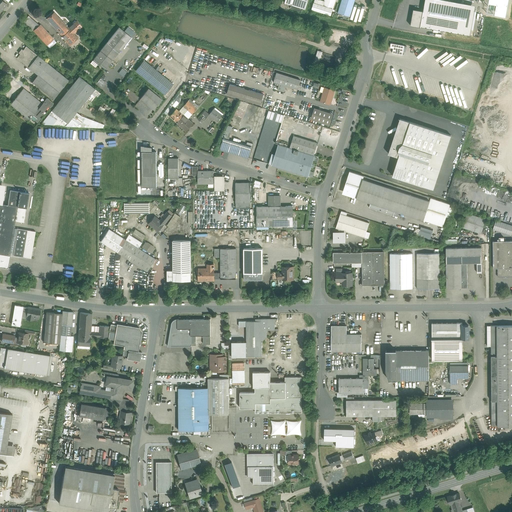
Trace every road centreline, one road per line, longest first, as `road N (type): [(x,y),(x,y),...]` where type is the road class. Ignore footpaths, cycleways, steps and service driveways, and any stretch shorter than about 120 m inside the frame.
road 1 (unclassified): [(158,310),(134,448),(137,511)]
road 2 (unclassified): [(377,0),(365,69),(324,193)]
road 3 (unclassified): [(324,193),(216,161),(146,129)]
road 4 (unclassified): [(158,310),(319,308)]
road 5 (unclassified): [(319,308),(479,307)]
road 6 (primary): [(358,511),(511,465)]
road 7 (unclassified): [(0,292),(158,310)]
